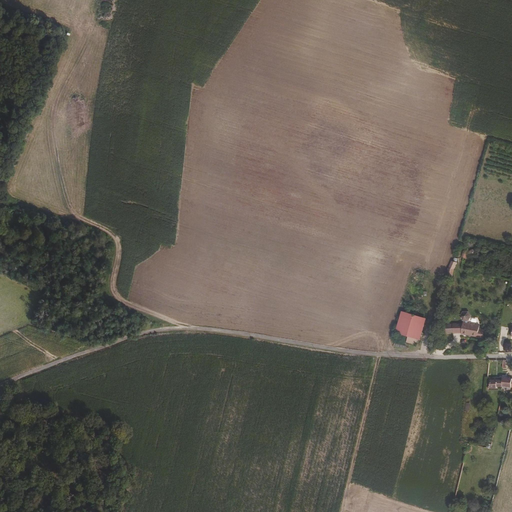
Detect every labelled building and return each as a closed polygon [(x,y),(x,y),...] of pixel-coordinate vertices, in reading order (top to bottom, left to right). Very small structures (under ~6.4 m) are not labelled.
[(453,276),(457,262),(450,260),(447,274),(453,276)] [(467,321),(470,317),(467,313),(462,313),(460,317),(462,322),(463,322),(463,323),(456,323),(456,325),(453,325),(453,331),(453,332),(461,332),(461,334),(476,337),(476,338),(481,339),(483,331),(478,330),(478,325),(466,323),(466,321),(467,321)] [(420,341),(424,319),(400,314),(395,337),(420,341)] [(445,331),(453,331),(453,325),(452,323),(451,323),(451,330),(445,330),(445,331)] [(511,387),(511,377),(490,377),(489,387),(511,387)]
